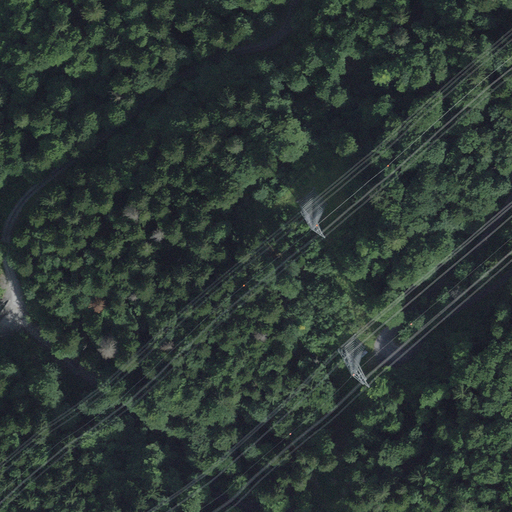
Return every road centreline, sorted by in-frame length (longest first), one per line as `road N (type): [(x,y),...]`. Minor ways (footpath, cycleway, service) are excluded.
road 1 (track): [(293,0),(276,32),(155,94),(34,187),(6,226),(16,306),(0,325)]
road 2 (track): [(511,273),(392,356),(378,346),(511,203)]
